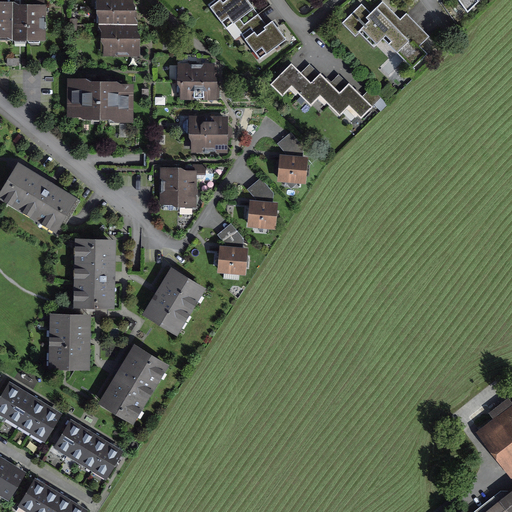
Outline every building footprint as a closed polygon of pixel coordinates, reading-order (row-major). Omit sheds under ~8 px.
[(98,0),(99,10),(134,8),(133,0),(98,0)] [(229,30),(255,11),(247,0),(214,0),(210,4),(229,30)] [(400,17),(382,0),(381,0),(369,11),(361,3),(342,21),(355,34),(358,31),(373,47),(382,38),(397,54),(406,64),(412,70),(429,53),(421,45),(431,35),(407,10),(400,17)] [(0,36),(13,37),(14,5),(0,4),(0,36)] [(13,37),(28,38),(29,6),(14,5),(13,37)] [(28,38),(43,38),(44,7),(29,6),(28,38)] [(99,10),(100,24),(135,23),(134,8),(99,10)] [(255,11),(229,30),(235,39),(242,34),(259,57),(285,39),(272,21),(266,26),(255,11)] [(100,24),(101,39),(135,37),(135,23),(100,24)] [(101,39),(101,54),(136,52),(135,37),(101,39)] [(175,65),(175,80),(215,79),(214,64),(175,65)] [(300,94),(311,84),(292,65),(273,84),(283,94),(289,89),(295,95),(299,92),(300,94)] [(311,84),(300,94),(311,104),(315,100),(321,106),(326,101),(329,104),(340,94),(320,74),(311,84)] [(215,79),(175,80),(175,96),(215,96),(215,79)] [(132,124),(133,81),(67,81),(67,123),(132,124)] [(340,94),(329,104),(339,115),(346,108),(358,120),(371,107),(349,85),(340,94)] [(188,118),(188,132),(228,131),(228,117),(188,118)] [(228,131),(188,132),(189,146),(228,146),(228,131)] [(307,181),(308,158),(277,156),(276,180),(307,181)] [(0,194),(57,230),(74,202),(16,167),(0,193),(0,194)] [(160,209),(177,209),(178,168),(161,168),(160,209)] [(178,168),(177,209),(193,209),(193,168),(178,168)] [(278,227),(279,203),(250,202),(249,226),(278,227)] [(116,244),(77,243),(75,303),(114,304),(116,244)] [(247,272),(249,247),(218,246),(217,270),(247,272)] [(203,289),(174,271),(148,312),(178,330),(203,289)] [(88,316),(51,316),(50,364),(87,364),(88,316)] [(163,365),(134,348),(103,402),(132,418),(163,365)] [(0,400),(0,412),(43,438),(58,413),(54,410),(40,402),(28,394),(16,388),(10,384),(0,400)] [(511,402),(474,435),(511,479),(511,402)] [(56,446),(105,475),(119,451),(115,448),(102,441),(90,434),(76,425),(71,422),(56,446)] [(0,492),(7,497),(22,472),(17,469),(4,461),(0,458),(0,492)] [(20,506),(30,511),(81,511),(84,509),(79,506),(66,499),(54,491),(42,484),(35,480),(20,506)] [(511,511),(511,493),(500,502),(507,511),(511,511)] [(476,511),(507,511),(500,502),(496,497),(476,511)]
